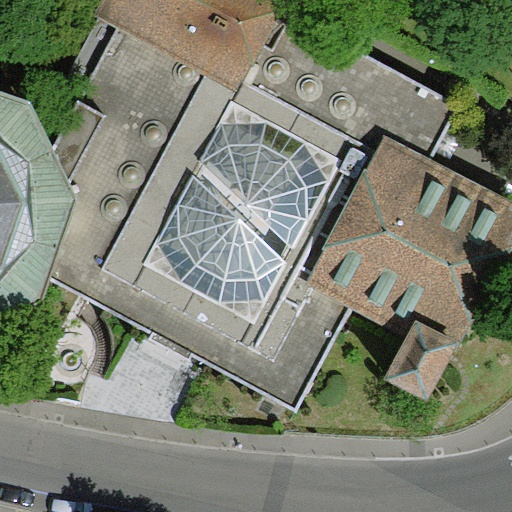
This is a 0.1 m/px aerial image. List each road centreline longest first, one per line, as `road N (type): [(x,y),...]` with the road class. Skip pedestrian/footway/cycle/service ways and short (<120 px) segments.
road 1 (residential): [(335,511),(0,448)]
road 2 (residential): [(511,484),(413,508),(350,511)]
